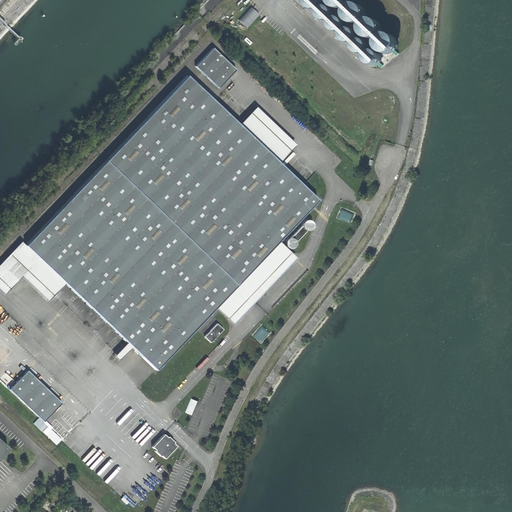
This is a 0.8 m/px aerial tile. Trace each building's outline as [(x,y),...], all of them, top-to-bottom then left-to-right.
[(251,6),(238,19),(247,28),(260,15),(251,6)] [(194,65),(218,87),(235,69),(212,47),(194,65)] [(130,346),(155,370),(235,286),(317,199),(277,162),(238,124),(186,74),(24,245),(69,288),(126,343),(130,346)] [(250,111),(238,124),(277,162),(289,148),(250,111)] [(290,247),(312,225),(306,220),(285,242),(290,247)] [(50,306),(69,288),(24,245),(0,270),(0,291),(7,299),(25,281),(50,306)] [(217,323),(204,336),(210,342),(223,329),(217,323)] [(117,360),(130,346),(126,343),(114,356),(117,360)] [(33,424),(41,432),(47,426),(43,422),(61,403),(26,370),(8,390),(38,418),(33,424)] [(186,413),(192,416),(199,402),(192,399),(186,413)] [(164,459),(176,446),(163,434),(151,447),(155,450),(154,451),(160,457),(161,456),(164,459)]
